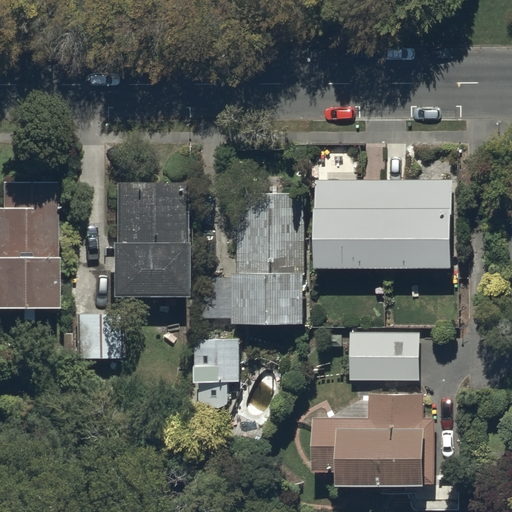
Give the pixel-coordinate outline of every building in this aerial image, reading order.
[(511,0),(500,0),(500,14),(511,13),(511,0)] [(454,177),(317,177),(317,264),(454,264),(454,177)] [(0,305),(57,306),(57,180),(2,180),(2,206),(0,205),(0,305)] [(187,181),(115,181),(115,240),(110,240),(110,295),(187,295),(187,181)] [(307,319),(307,190),(238,190),(238,268),(235,268),(235,319),(307,319)] [(511,317),(511,274),(501,274),(501,317),(511,317)] [(122,313),(75,314),(75,357),(122,357),(122,313)] [(421,330),(352,330),(352,379),(421,379),(421,330)] [(242,378),(241,336),(197,337),(197,378),(200,378),(201,403),(230,403),(229,379),(242,378)] [(425,391),(371,391),(371,414),(314,414),(314,469),(340,469),(340,481),(437,481),(437,415),(425,415),(425,391)]
